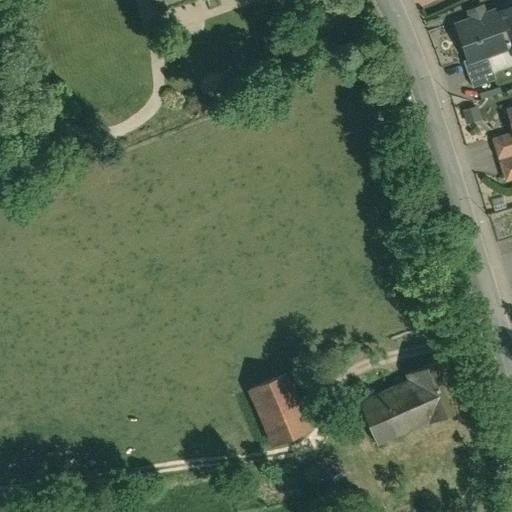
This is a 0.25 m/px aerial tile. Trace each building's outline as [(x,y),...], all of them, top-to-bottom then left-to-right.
[(352,24),(340,0),(338,0),(310,13),(322,38),(352,24)] [(467,15),(449,22),(463,59),(505,43),(508,52),(511,50),(511,0),(507,0),(485,9),(483,5),(465,12),(467,15)] [(511,105),(503,108),(510,131),(489,138),(496,159),(511,154),(511,105)] [(511,154),(496,159),(502,179),(511,175),(511,154)] [(354,403),(372,445),(420,425),(421,429),(461,412),(438,358),(399,375),(402,382),(354,403)] [(285,369),(243,388),(268,445),(310,427),(285,369)]
